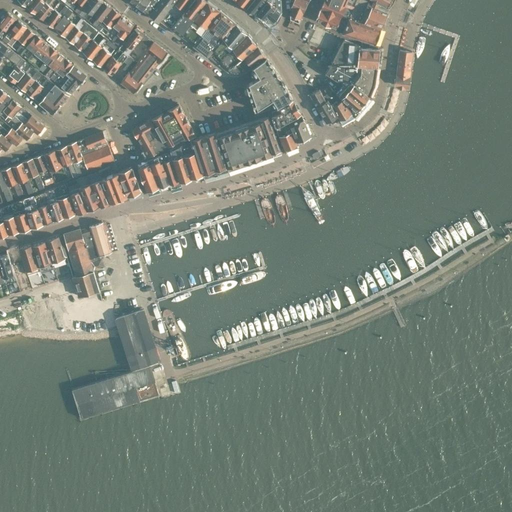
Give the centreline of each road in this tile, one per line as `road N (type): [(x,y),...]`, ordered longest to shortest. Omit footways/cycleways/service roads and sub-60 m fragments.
road 1 (residential): [(122,109),(109,83),(11,0)]
road 2 (residential): [(313,115),(265,37),(225,0)]
